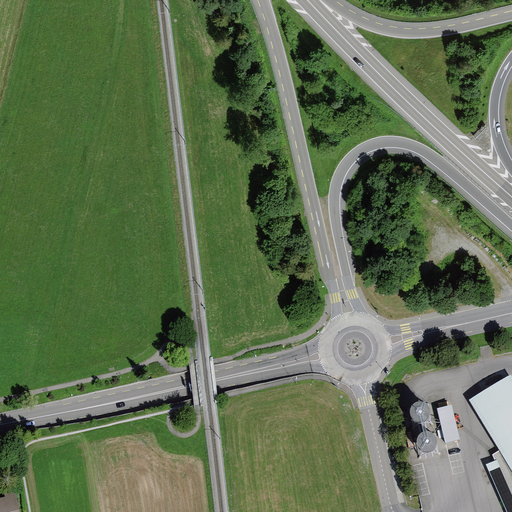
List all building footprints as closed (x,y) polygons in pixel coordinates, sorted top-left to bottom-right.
[(511,511),(511,382),(511,380),(469,406),(499,455),(493,459),(495,465),(485,469),(503,511),(511,511)] [(452,411),(437,414),(444,449),(459,446),(452,411)] [(428,429),(429,425),(428,421),(426,418),(422,415),(419,415),(415,415),(411,418),(409,421),(408,425),(409,429),(411,432),(415,434),(419,435),(423,434),(426,432),(428,429)] [(435,459),(436,455),(435,451),(433,448),(429,446),(426,445),(422,445),(418,448),(416,451),(415,455),(416,459),(418,462),(422,464),(426,465),(429,464),(433,462),(435,459)] [(4,496),(0,496),(0,511),(19,511),(15,490),(4,493),(4,496)]
